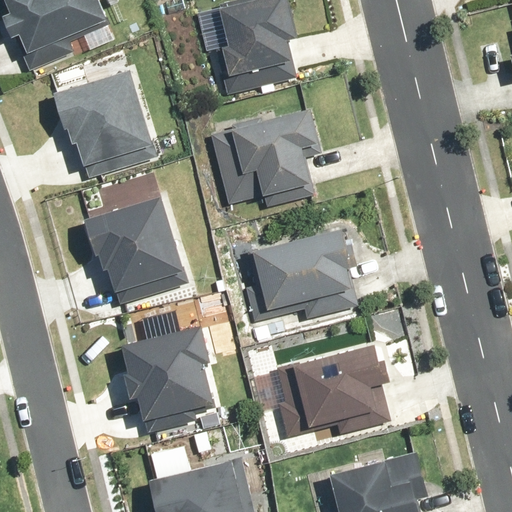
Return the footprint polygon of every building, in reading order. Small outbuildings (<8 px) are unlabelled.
[(8,0),(12,9),(3,13),(28,70),(76,50),(72,39),(113,21),(104,0),(8,0)] [(290,0),(233,0),(221,3),(231,43),(224,44),(227,55),(219,57),(228,94),(300,77),(291,38),(299,36),(290,0)] [(159,154),(132,67),(56,90),(83,177),(159,154)] [(314,106),(212,133),(230,202),(264,194),(267,206),(318,193),(308,154),(325,150),(314,106)] [(189,278),(163,193),(89,215),(115,300),(189,278)] [(351,226),(249,250),(257,283),(247,286),(255,319),(307,307),(310,318),(360,306),(350,266),(360,263),(351,226)] [(226,291),(204,297),(211,320),(233,313),(226,291)] [(205,323),(124,342),(131,370),(127,371),(132,395),(140,393),(146,417),(216,401),(207,361),(214,359),(205,323)] [(378,341),(278,365),(286,400),(277,403),(285,437),(338,424),(339,430),(397,417),(388,380),(392,379),(386,355),(382,357),(378,341)] [(419,449),(331,471),(341,511),(423,511),(420,497),(430,495),(419,449)] [(256,511),(244,456),(152,478),(160,511),(256,511)]
